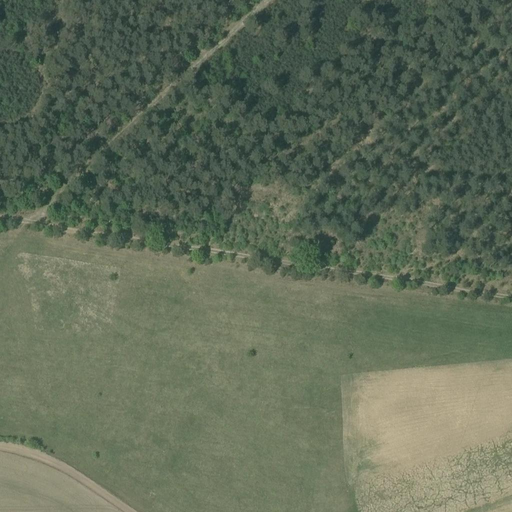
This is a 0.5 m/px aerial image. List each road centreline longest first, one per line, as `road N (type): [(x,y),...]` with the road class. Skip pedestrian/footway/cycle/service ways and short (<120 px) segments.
road 1 (track): [(0,219),(511,298)]
road 2 (track): [(32,224),(263,0)]
road 3 (track): [(0,447),(63,468),(126,511)]
